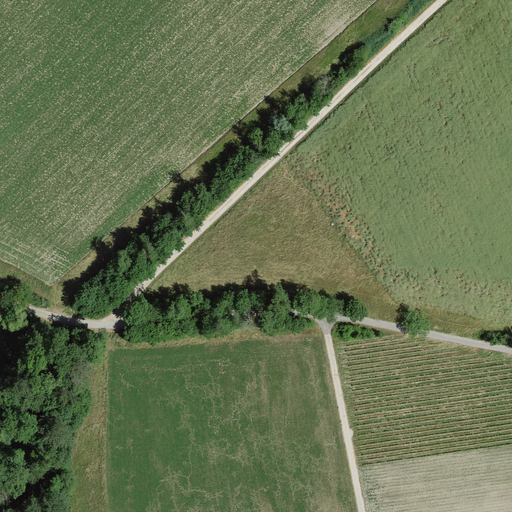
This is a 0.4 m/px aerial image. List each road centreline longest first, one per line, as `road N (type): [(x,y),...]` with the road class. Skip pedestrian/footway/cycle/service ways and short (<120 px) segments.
road 1 (track): [(442,0),(100,325)]
road 2 (track): [(511,353),(322,314),(100,325)]
road 3 (track): [(361,511),(322,314)]
